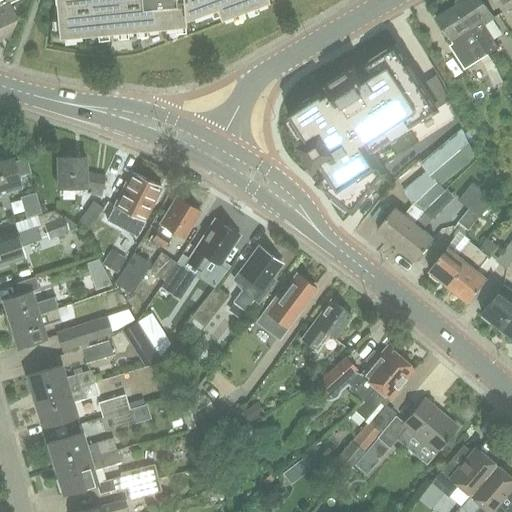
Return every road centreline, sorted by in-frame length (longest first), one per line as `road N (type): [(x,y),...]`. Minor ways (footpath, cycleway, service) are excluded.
road 1 (tertiary): [(221,141),(266,71),(391,0)]
road 2 (secondary): [(221,141),(133,106),(7,90)]
road 3 (secondary): [(511,397),(347,256)]
road 4 (secondary): [(7,90),(209,164)]
road 5 (secondary): [(347,256),(287,186),(221,141)]
road 6 (secondary): [(209,164),(347,256)]
